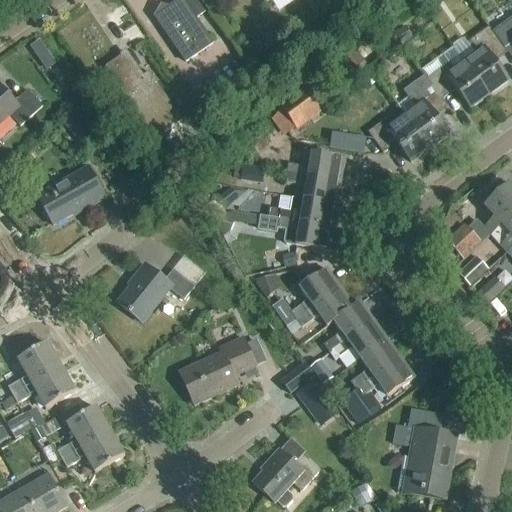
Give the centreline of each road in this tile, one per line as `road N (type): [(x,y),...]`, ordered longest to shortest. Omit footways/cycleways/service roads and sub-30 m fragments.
road 1 (residential): [(503,404),(425,285),(415,255),(419,224),(434,198),(511,136)]
road 2 (residential): [(187,475),(47,295)]
